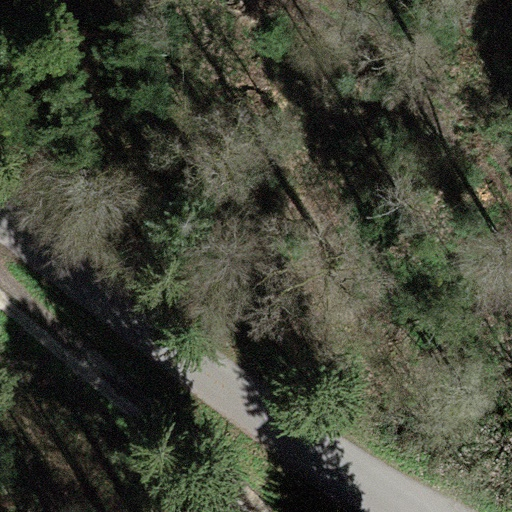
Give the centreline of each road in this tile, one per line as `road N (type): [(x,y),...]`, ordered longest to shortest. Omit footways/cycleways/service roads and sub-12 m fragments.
road 1 (unclassified): [(411,511),(0,211)]
road 2 (track): [(0,275),(269,511)]
